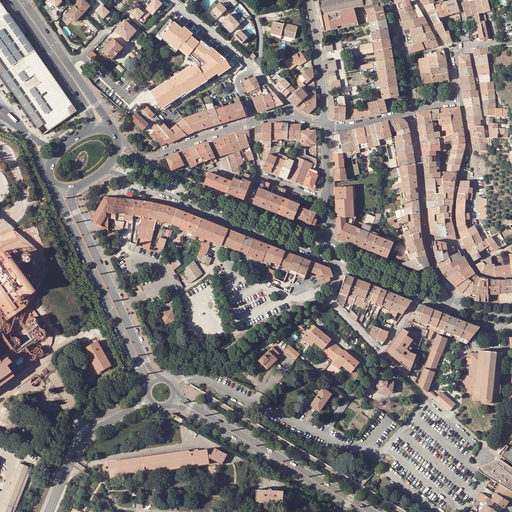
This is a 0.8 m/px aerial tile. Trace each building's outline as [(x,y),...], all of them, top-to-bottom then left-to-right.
[(0,0),(0,73),(42,133),(72,113),(74,111),(77,109),(73,102),(18,25),(12,17),(9,12),(8,11),(0,0)] [(43,0),(52,8),(60,1),(58,0),(43,0)] [(89,6),(82,0),(81,0),(74,7),(83,15),(84,15),(88,10),(87,9),(89,6)] [(115,0),(111,4),(116,8),(118,5),(120,4),(115,0)] [(153,0),(149,5),(156,11),(163,3),(159,0),(153,0)] [(353,8),(354,8),(381,3),(380,0),(328,0),(318,2),(321,15),(353,8)] [(398,9),(416,4),(414,0),(410,0),(396,4),(398,9)] [(444,2),(448,15),(458,12),(459,11),(455,0),(451,0),(444,2)] [(474,0),(469,1),(472,16),(474,15),(478,14),(475,0),(474,0)] [(484,12),(480,0),(475,0),(478,14),(484,12)] [(480,0),(484,12),(490,11),(487,0),(480,0)] [(472,16),(469,1),(465,2),(461,3),(466,17),(472,16)] [(212,19),(223,8),(217,2),(206,13),(212,19)] [(448,15),(444,2),(439,4),(443,16),(447,15),(448,15)] [(103,4),(97,10),(104,17),(110,10),(103,4)] [(116,13),(121,8),(118,5),(116,8),(111,4),(109,7),(116,13)] [(398,9),(399,14),(419,9),(416,4),(398,9)] [(438,18),(443,16),(439,4),(434,5),(435,8),(437,14),(438,18)] [(137,5),(131,12),(139,18),(141,16),(145,11),(143,10),(137,5)] [(366,10),(369,23),(385,20),(382,6),(366,10)] [(78,18),(79,19),(83,15),(74,7),(67,14),(75,22),(78,18)] [(145,11),(141,16),(145,19),(151,13),(145,8),(143,10),(145,11)] [(331,30),(335,29),(338,29),(358,25),(354,8),(353,8),(321,15),(323,26),(321,26),(322,32),(331,30)] [(427,12),(430,17),(437,14),(435,8),(427,12)] [(423,16),(419,9),(399,14),(402,22),(423,16)] [(229,31),(237,23),(226,13),(218,21),(229,31)] [(440,22),(438,18),(437,14),(430,17),(434,25),(440,22)] [(402,22),(404,31),(428,25),(423,16),(402,22)] [(125,17),(114,28),(127,40),(137,29),(125,17)] [(152,92),(161,109),(186,93),(187,94),(208,81),(207,80),(217,73),(219,76),(231,67),(226,60),(225,60),(221,57),(222,57),(211,48),(211,49),(201,41),(199,43),(191,36),(192,35),(183,27),(182,29),(170,19),(157,34),(162,38),(171,47),(176,51),(178,49),(189,56),(198,65),(192,68),(191,66),(152,92)] [(369,23),(371,32),(387,29),(385,20),(369,23)] [(273,22),(271,33),(281,35),(295,38),(297,27),(284,24),(273,22)] [(434,25),(439,35),(445,32),(441,22),(440,22),(434,25)] [(408,46),(419,44),(417,35),(431,31),(428,25),(404,31),(406,37),(408,46)] [(371,32),(373,42),(389,39),(387,29),(371,32)] [(239,44),(245,38),(238,30),(231,36),(239,44)] [(431,31),(417,35),(419,44),(422,43),(423,42),(424,42),(435,39),(431,31)] [(439,35),(445,44),(451,42),(452,42),(448,31),(445,32),(439,35)] [(112,60),(123,48),(113,38),(101,51),(112,60)] [(361,55),(375,52),(391,49),(389,39),(373,42),(359,45),(361,55)] [(435,39),(424,42),(427,49),(439,45),(435,39)] [(333,50),(331,41),(325,42),(326,51),(333,50)] [(409,54),(424,49),(422,43),(419,44),(408,46),(409,54)] [(487,54),(488,54),(488,48),(472,50),(474,57),(487,54)] [(375,52),(376,62),(393,59),(391,49),(375,52)] [(428,53),(427,53),(433,82),(449,80),(445,56),(444,51),(442,49),(439,49),(439,52),(433,53),(434,53),(428,55),(428,53)] [(307,61),(303,56),(300,51),(284,62),(290,70),(298,65),(298,66),(307,61)] [(78,66),(82,69),(90,60),(94,56),(91,53),(78,66)] [(423,84),(433,82),(427,53),(424,54),(425,58),(418,59),(420,70),(421,74),(423,84)] [(474,58),(476,57),(477,64),(476,64),(476,65),(488,63),(487,56),(487,54),(474,57),(474,58)] [(361,70),(377,67),(393,63),(393,59),(376,62),(360,66),(361,70)] [(337,70),(335,60),(328,61),(329,71),(337,70)] [(394,68),(393,63),(377,67),(378,71),(394,68)] [(489,74),(488,63),(476,65),(478,76),(489,74)] [(314,78),(312,66),(298,78),(304,85),(304,86),(305,85),(314,78)] [(396,78),(394,68),(378,71),(379,81),(396,78)] [(473,75),(471,68),(459,68),(460,77),(473,75)] [(489,77),(489,74),(478,76),(480,83),(490,82),(489,77)] [(475,84),(473,75),(460,77),(461,86),(475,84)] [(240,84),(243,89),(257,82),(255,77),(245,82),(240,84)] [(297,92),(304,85),(298,78),(297,79),(290,85),(293,89),(297,92)] [(375,87),(380,86),(381,90),(397,86),(396,78),(379,81),(374,82),(375,87)] [(282,93),(290,85),(283,79),(275,86),(282,93)] [(337,80),(332,81),(334,90),(341,88),(339,79),(337,80)] [(101,87),(95,82),(92,85),(98,90),(101,87)] [(248,93),(250,92),(260,88),(257,82),(243,89),(244,92),(247,91),(248,93)] [(481,91),(494,89),(493,82),(490,82),(480,83),(481,91)] [(269,94),(270,94),(274,93),(267,84),(264,86),(269,94)] [(475,91),(475,84),(461,86),(463,92),(475,91)] [(293,89),(290,85),(282,93),(286,97),(293,89)] [(304,86),(301,89),(308,96),(312,92),(305,85),(304,86)] [(260,88),(263,96),(269,94),(264,86),(260,88)] [(398,97),(397,86),(381,90),(383,100),(384,100),(398,97)] [(252,100),(256,109),(258,113),(268,110),(263,96),(260,88),(250,92),(252,98),(252,99),(252,100)] [(307,97),(307,96),(308,96),(301,89),(289,99),(296,106),(307,97)] [(310,101),(316,98),(316,97),(315,90),(312,92),(308,96),(307,96),(307,97),(296,106),(301,111),(311,101),(310,101)] [(477,91),(475,91),(463,92),(464,99),(478,97),(477,91)] [(274,93),(270,94),(275,107),(283,104),(274,93)] [(269,94),(263,96),(268,110),(275,107),(270,94),(269,94)] [(333,106),(343,106),(343,97),(333,96),(333,106)] [(480,106),(478,97),(464,99),(465,108),(480,106)] [(305,113),(309,114),(316,107),(316,98),(310,101),(311,101),(301,111),(305,113)] [(387,112),(384,100),(383,100),(377,102),(380,114),(387,112)] [(246,116),(241,102),(236,103),(232,105),(237,119),(246,116)] [(368,104),(368,108),(370,116),(380,114),(377,102),(368,104)] [(204,107),(212,126),(220,124),(215,111),(214,107),(212,103),(204,105),(204,107)] [(220,124),(229,121),(223,108),(223,107),(223,106),(222,105),(222,104),(214,107),(215,111),(220,124)] [(223,108),(229,121),(237,119),(232,105),(229,106),(223,107),(223,108)] [(482,117),(480,106),(465,108),(467,117),(482,117)] [(143,110),(151,118),(155,115),(147,107),(145,109),(143,107),(142,109),(143,110)] [(197,112),(198,114),(203,129),(212,126),(204,107),(196,109),(197,112)] [(451,124),(452,134),(463,131),(459,107),(458,107),(448,109),(451,124)] [(368,108),(355,110),(357,118),(370,116),(368,108)] [(503,116),(506,116),(507,116),(507,110),(505,109),(502,109),(502,108),(495,108),(484,110),(485,116),(489,115),(495,114),(496,116),(503,116)] [(438,110),(440,119),(438,119),(439,121),(439,125),(451,124),(448,109),(438,110)] [(144,112),(140,116),(140,117),(147,123),(151,119),(151,118),(143,110),(142,111),(144,112)] [(417,119),(431,117),(430,110),(416,113),(417,119)] [(431,117),(431,120),(438,119),(440,119),(438,110),(430,110),(431,117)] [(140,117),(136,112),(130,119),(142,131),(148,125),(147,123),(140,117)] [(194,132),(203,129),(198,114),(186,118),(183,119),(194,132)] [(418,125),(432,123),(432,121),(431,120),(431,117),(417,119),(418,125)] [(148,125),(155,132),(167,143),(168,144),(173,141),(160,128),(159,127),(155,122),(151,119),(147,123),(148,125)] [(179,139),(194,132),(183,119),(179,123),(178,122),(175,124),(176,125),(173,128),(170,126),(168,128),(179,139)] [(393,120),(395,127),(407,124),(406,122),(405,121),(403,119),(400,119),(397,119),(393,120)] [(388,121),(391,133),(396,131),(395,127),(393,120),(388,121)] [(395,158),(396,157),(395,153),(394,148),(394,145),(393,143),(392,137),(391,133),(388,121),(381,123),(384,138),(386,146),(390,166),(391,168),(397,167),(395,158)] [(439,125),(439,121),(432,121),(432,123),(418,125),(419,137),(433,134),(433,133),(439,131),(440,131),(441,138),(444,137),(452,134),(451,124),(439,125)] [(271,124),(271,139),(277,139),(282,139),(282,123),(271,124)] [(378,140),(384,138),(381,123),(375,125),(378,140)] [(271,124),(263,125),(263,134),(263,140),(263,147),(262,161),(265,162),(271,148),(271,144),(271,142),(271,139),(271,124)] [(173,141),(179,139),(168,128),(164,125),(160,128),(173,141)] [(263,147),(263,140),(263,134),(263,125),(255,127),(255,140),(256,145),(257,145),(257,140),(259,140),(260,147),(263,147)] [(380,145),(380,147),(386,146),(384,138),(378,140),(375,125),(369,126),(374,146),(380,145)] [(369,126),(364,127),(368,148),(374,146),(369,126)] [(364,127),(355,130),(359,150),(368,148),(364,127)] [(305,146),(311,146),(311,145),(316,144),(315,130),(309,131),(309,130),(309,129),(308,129),(307,129),(306,130),(306,131),(306,132),(300,132),(300,139),(299,139),(299,140),(299,145),(299,146),(301,146),(303,146),(305,146)] [(235,134),(242,151),(248,161),(254,160),(248,143),(250,143),(249,130),(235,134)] [(360,152),(359,150),(355,130),(351,131),(355,150),(355,153),(360,152)] [(420,142),(438,139),(440,138),(439,131),(433,133),(433,134),(419,137),(420,142)] [(452,142),(453,145),(465,142),(463,131),(452,134),(444,137),(445,144),(452,142)] [(167,143),(155,132),(150,136),(161,146),(167,143)] [(343,153),(351,151),(347,132),(339,134),(342,153),(343,153)] [(410,133),(397,136),(392,137),(393,143),(395,143),(411,139),(410,133)] [(248,161),(242,151),(235,134),(227,137),(233,152),(238,167),(244,163),(248,161)] [(333,152),(334,169),(344,168),(344,159),(343,159),(343,153),(342,153),(339,134),(333,136),(332,137),(332,141),(333,152)] [(227,137),(222,138),(228,154),(233,152),(227,137)] [(420,142),(421,148),(445,144),(444,137),(441,138),(440,138),(438,139),(420,142)] [(222,138),(217,140),(224,155),(227,154),(228,154),(222,138)] [(395,143),(396,148),(412,144),(411,139),(395,143)] [(224,155),(217,140),(212,141),(219,157),(224,155)] [(151,141),(148,144),(154,150),(156,147),(151,141)] [(204,144),(211,159),(212,159),(215,158),(208,143),(204,144)] [(195,147),(203,162),(211,159),(204,144),(195,147)] [(396,148),(397,153),(412,149),(412,144),(396,148)] [(435,152),(446,151),(445,144),(421,148),(422,152),(435,152)] [(195,147),(188,150),(197,165),(203,162),(195,147)] [(279,152),(281,148),(279,148),(271,148),(265,162),(262,170),(271,173),(277,158),(277,157),(279,152)] [(369,154),(368,148),(359,150),(360,152),(361,152),(361,156),(362,156),(362,154),(366,153),(367,159),(370,158),(369,154)] [(294,156),(316,164),(316,159),(305,155),(305,149),(303,149),(296,149),(294,156)] [(191,168),(197,165),(188,150),(178,153),(184,165),(185,166),(189,164),(191,168)] [(228,154),(227,154),(232,172),(239,170),(238,167),(233,152),(228,154)] [(166,158),(172,171),(184,165),(178,153),(166,158)] [(303,186),(310,169),(314,170),(316,165),(296,157),(294,161),(287,179),(303,186)] [(285,161),(277,158),(271,173),(279,176),(285,161)] [(279,176),(287,179),(294,161),(290,160),(286,158),(285,161),(279,176)] [(448,164),(447,172),(456,173),(457,170),(459,171),(460,165),(448,164)] [(401,177),(401,178),(416,174),(415,165),(399,168),(401,177)] [(347,180),(346,177),(345,169),(345,168),(344,168),(334,169),(334,181),(347,180)] [(355,175),(354,168),(345,169),(346,177),(355,175)] [(389,180),(398,177),(396,168),(385,170),(385,173),(391,173),(391,176),(388,177),(389,180)] [(317,172),(314,170),(310,169),(303,186),(312,190),(312,189),(313,189),(314,189),(314,188),(315,187),(315,186),(315,185),(314,185),(314,184),(313,184),(317,175),(317,172)] [(443,179),(443,181),(455,181),(456,173),(447,172),(443,172),(443,179)] [(219,176),(219,177),(209,173),(204,184),(227,193),(232,182),(222,178),(222,177),(219,176)] [(244,200),(253,177),(245,173),(242,181),(235,197),(244,200)] [(416,178),(416,174),(401,178),(402,182),(416,178)] [(227,193),(235,197),(242,181),(233,178),(232,182),(227,193)] [(399,183),(399,187),(403,187),(417,182),(416,178),(402,182),(399,183)] [(264,181),(261,182),(252,203),(261,207),(267,192),(268,189),(270,184),(264,181)] [(400,192),(401,193),(404,192),(417,188),(417,182),(403,187),(399,187),(400,189),(400,192)] [(335,200),(353,199),(352,186),(335,187),(335,200)] [(277,213),(283,198),(286,190),(278,187),(276,192),(275,195),(269,210),(277,213)] [(417,188),(404,192),(401,193),(401,198),(418,193),(417,188)] [(261,207),(269,210),(275,195),(267,192),(261,207)] [(402,205),(405,203),(418,199),(418,193),(401,198),(401,199),(402,205)] [(101,226),(108,230),(108,221),(108,212),(108,198),(104,197),(92,220),(101,226)] [(108,221),(110,221),(110,219),(110,213),(116,213),(117,198),(108,198),(108,212),(108,221)] [(115,224),(115,229),(115,231),(122,232),(124,223),(124,222),(124,217),(125,214),(126,199),(117,198),(116,213),(116,216),(115,219),(115,221),(115,224)] [(291,202),(283,198),(277,213),(285,217),(291,202)] [(136,201),(126,199),(125,214),(124,217),(124,222),(124,223),(132,224),(134,215),(136,201)] [(356,215),(356,213),(356,205),(355,199),(353,199),(335,200),(337,238),(346,241),(352,226),(355,220),(356,216),(356,215)] [(418,199),(405,203),(406,208),(419,205),(418,199)] [(452,199),(445,200),(427,201),(428,208),(451,206),(452,206),(452,199)] [(142,216),(145,202),(136,201),(134,215),(142,216)] [(152,203),(145,202),(142,216),(140,225),(139,230),(138,238),(144,240),(149,218),(150,218),(152,203)] [(285,217),(294,220),(300,205),(291,202),(285,217)] [(161,205),(152,203),(150,218),(149,218),(144,240),(143,247),(149,249),(150,247),(153,235),(153,232),(155,224),(157,219),(161,205)] [(161,205),(157,219),(160,220),(165,222),(167,216),(168,209),(169,207),(161,205)] [(401,217),(419,212),(419,205),(406,208),(403,209),(400,210),(400,211),(401,217)] [(428,214),(436,213),(451,211),(451,206),(428,208),(428,214)] [(464,214),(465,206),(457,206),(456,215),(464,214)] [(167,216),(165,222),(172,224),(178,210),(175,209),(172,208),(169,207),(168,209),(167,216)] [(309,211),(302,208),(298,218),(305,221),(305,222),(311,224),(314,225),(316,220),(316,218),(314,217),(315,213),(310,211),(309,211)] [(178,210),(172,224),(180,227),(186,213),(178,210)] [(451,211),(436,213),(437,221),(437,224),(445,224),(445,219),(451,218),(451,211)] [(402,224),(408,222),(420,218),(419,212),(401,217),(402,224)] [(186,213),(180,227),(188,230),(194,216),(186,213)] [(376,214),(375,217),(371,227),(379,222),(382,213),(376,214)] [(428,214),(429,223),(437,221),(436,213),(428,214)] [(354,244),(363,248),(369,233),(369,231),(371,227),(375,217),(367,214),(364,223),(363,223),(360,229),(354,244)] [(190,234),(191,231),(196,233),(202,219),(194,216),(188,230),(187,232),(190,234)] [(420,218),(408,222),(409,225),(402,226),(403,232),(410,230),(409,229),(420,226),(420,218)] [(211,223),(202,219),(196,233),(195,235),(194,239),(203,243),(205,239),(211,223)] [(360,229),(363,223),(355,220),(352,226),(360,229)] [(394,229),(399,228),(399,225),(399,224),(394,225),(393,220),(389,222),(394,229)] [(431,234),(438,236),(437,224),(437,221),(429,223),(431,234)] [(452,222),(445,224),(446,238),(455,240),(456,239),(452,222)] [(221,246),(222,245),(228,229),(225,228),(211,223),(205,239),(203,243),(197,258),(209,265),(212,259),(206,256),(210,246),(209,245),(210,241),(217,244),(218,244),(221,246)] [(438,236),(446,238),(445,224),(437,224),(438,236)] [(354,244),(360,229),(352,226),(346,241),(354,244)] [(409,229),(410,230),(410,235),(421,232),(420,226),(409,229)] [(461,239),(477,232),(474,226),(468,229),(459,232),(461,239)] [(222,245),(240,252),(246,236),(228,229),(222,245)] [(405,238),(406,242),(422,238),(421,232),(410,235),(410,230),(403,232),(404,237),(405,237),(405,238)] [(489,237),(485,230),(483,231),(479,233),(483,242),(486,240),(485,240),(489,237)] [(465,247),(481,239),(478,233),(477,232),(461,239),(465,247)] [(499,232),(492,236),(499,248),(507,244),(505,242),(499,233),(499,232)] [(363,248),(371,251),(377,236),(369,233),(363,248)] [(254,239),(246,236),(240,252),(247,255),(254,239)] [(379,254),(385,239),(377,236),(371,251),(379,254)] [(486,240),(493,249),(494,251),(499,248),(492,236),(489,237),(485,240),(486,240)] [(162,254),(167,240),(160,237),(156,249),(155,251),(162,254)] [(405,243),(406,246),(408,254),(399,257),(398,256),(397,256),(395,261),(402,264),(426,255),(422,244),(422,238),(406,242),(405,238),(402,239),(402,240),(402,243),(403,243),(405,243)] [(262,242),(254,239),(247,255),(256,258),(262,242)] [(387,258),(393,242),(385,239),(379,254),(387,258)] [(483,243),(481,239),(465,247),(468,253),(469,252),(481,244),(483,243)] [(493,249),(486,240),(483,242),(483,243),(481,244),(485,249),(485,248),(488,251),(490,249),(491,250),(493,249)] [(432,241),(434,252),(438,264),(449,258),(447,252),(442,254),(442,251),(437,251),(435,241),(432,241)] [(269,245),(262,242),(256,258),(255,259),(262,261),(263,259),(269,245)] [(481,257),(478,253),(485,249),(481,244),(469,252),(471,257),(474,261),(481,257)] [(277,248),(269,245),(263,259),(266,260),(271,262),(277,248)] [(271,262),(280,266),(285,251),(277,248),(271,262)] [(279,268),(279,269),(281,269),(288,272),(289,269),(294,255),(285,251),(280,266),(279,268)] [(22,253),(21,254),(20,255),(20,256),(19,257),(19,258),(20,259),(20,260),(21,261),(22,262),(23,262),(24,263),(25,263),(26,262),(27,262),(29,261),(29,260),(30,259),(30,258),(30,257),(30,255),(29,255),(29,254),(28,253),(27,252),(26,252),(25,252),(24,252),(23,252),(22,253)] [(449,258),(451,263),(461,257),(459,252),(454,255),(449,258)] [(36,293),(9,254),(0,260),(0,311),(6,320),(25,307),(22,303),(36,293)] [(246,258),(245,262),(253,265),(255,259),(256,258),(247,255),(246,258)] [(303,258),(294,255),(289,269),(297,272),(303,258)] [(418,270),(430,266),(426,255),(402,264),(418,270)] [(461,257),(451,263),(440,269),(443,275),(454,267),(466,260),(463,256),(461,257)] [(482,273),(485,265),(490,264),(492,265),(491,257),(481,262),(476,265),(481,273),(482,273)] [(180,266),(176,258),(169,262),(174,270),(180,266)] [(304,280),(306,276),(308,270),(311,261),(303,258),(297,272),(296,275),(295,277),(304,280)] [(438,264),(440,269),(451,263),(449,258),(438,264)] [(260,268),(262,261),(255,259),(253,265),(260,268)] [(265,264),(266,260),(263,259),(262,261),(260,268),(255,280),(258,281),(265,264)] [(443,275),(447,279),(469,266),(466,260),(454,267),(443,275)] [(191,283),(197,278),(203,274),(194,261),(188,265),(183,270),(191,283)] [(311,272),(320,276),(323,275),(319,264),(311,261),(308,270),(311,272)] [(330,268),(319,264),(323,275),(326,282),(328,281),(327,278),(329,277),(333,276),(330,268)] [(494,265),(492,265),(490,264),(487,275),(495,277),(495,267),(494,265)] [(511,265),(502,266),(495,267),(495,277),(511,275),(511,265)] [(447,279),(451,283),(471,270),(469,266),(447,279)] [(270,274),(269,277),(274,279),(275,278),(277,273),(278,269),(277,268),(276,270),(272,268),(269,274),(270,274)] [(451,283),(455,287),(474,274),(471,270),(451,283)] [(471,282),(472,283),(476,275),(474,274),(455,287),(462,293),(468,287),(467,285),(471,282)] [(337,301),(343,308),(345,302),(348,295),(349,292),(354,278),(346,275),(340,291),(337,301)] [(348,295),(345,302),(353,306),(353,304),(357,296),(362,282),(354,278),(349,292),(348,295)] [(509,302),(511,301),(511,281),(511,280),(499,280),(500,302),(509,302)] [(357,296),(365,299),(371,285),(362,282),(357,296)] [(462,293),(469,298),(473,285),(473,284),(472,283),(471,282),(467,285),(468,287),(462,293)] [(365,299),(370,301),(376,287),(371,285),(365,299)] [(469,298),(475,301),(478,286),(473,285),(469,298)] [(370,301),(375,303),(381,289),(376,287),(370,301)] [(376,303),(381,305),(383,300),(387,291),(381,289),(375,303),(376,303)] [(381,305),(389,308),(395,294),(387,291),(383,300),(381,305)] [(389,308),(397,312),(403,298),(395,294),(389,308)] [(364,303),(365,299),(357,296),(353,304),(361,308),(363,303),(364,303)] [(412,301),(403,298),(397,312),(403,314),(404,312),(412,301)] [(361,308),(359,314),(364,316),(370,301),(365,299),(364,303),(363,303),(361,308)] [(376,303),(375,303),(370,301),(364,316),(370,318),(372,313),(376,303)] [(377,316),(381,305),(376,303),(372,313),(377,316)] [(409,320),(418,324),(420,320),(425,306),(420,304),(411,317),(409,320)] [(433,309),(425,306),(420,320),(418,324),(427,327),(428,324),(433,309)] [(395,317),(397,312),(389,308),(387,314),(395,317)] [(427,327),(431,329),(429,337),(432,338),(435,331),(436,327),(442,313),(433,309),(428,324),(427,327)] [(358,316),(351,310),(350,314),(356,321),(358,316)] [(172,311),(161,313),(164,324),(175,322),(172,311)] [(443,334),(445,330),(450,316),(442,313),(436,327),(435,331),(441,333),(443,334)] [(448,336),(451,337),(452,333),(458,319),(450,316),(445,330),(443,334),(448,336)] [(35,319),(34,319),(34,318),(33,318),(32,318),(31,318),(30,318),(29,318),(28,318),(27,319),(26,320),(26,321),(25,322),(25,323),(25,324),(26,325),(26,326),(26,327),(27,327),(27,328),(28,328),(29,328),(29,329),(30,329),(31,329),(32,329),(33,329),(33,328),(34,328),(35,328),(35,327),(36,326),(37,325),(37,324),(37,323),(37,322),(37,321),(36,321),(36,320),(35,319)] [(466,323),(458,319),(452,333),(457,335),(456,339),(460,340),(461,337),(466,323)] [(466,323),(461,337),(460,340),(467,343),(469,340),(480,327),(473,325),(466,323)] [(373,326),(369,334),(372,336),(376,341),(380,333),(381,329),(377,328),(378,326),(373,324),(373,326)] [(309,330),(305,335),(307,337),(314,342),(315,343),(323,350),(331,341),(331,340),(316,327),(315,328),(312,326),(309,330)] [(39,339),(40,339),(41,339),(42,338),(43,338),(43,337),(43,336),(44,336),(44,335),(44,334),(44,333),(44,332),(44,331),(43,330),(42,329),(41,328),(40,328),(39,328),(38,328),(37,328),(36,328),(35,329),(34,329),(34,330),(33,331),(33,332),(33,333),(33,334),(33,335),(33,336),(34,337),(35,338),(36,339),(37,339),(38,339),(39,339)] [(414,362),(416,355),(410,353),(409,355),(407,353),(406,354),(401,350),(405,344),(407,345),(411,339),(407,336),(409,333),(408,333),(403,329),(400,333),(388,350),(389,352),(390,354),(391,355),(400,363),(401,362),(407,367),(411,368),(414,362)] [(387,336),(380,333),(376,341),(381,346),(388,336),(387,336)] [(281,338),(275,334),(269,339),(276,344),(281,338)] [(427,392),(428,389),(435,372),(441,354),(447,338),(437,334),(431,351),(424,368),(418,384),(427,392)] [(311,346),(314,342),(307,337),(305,335),(302,338),(311,346)] [(10,339),(9,339),(9,340),(8,341),(8,342),(8,343),(8,344),(8,346),(9,347),(10,347),(11,348),(12,349),(13,349),(14,349),(15,349),(16,348),(17,348),(18,347),(19,346),(19,345),(20,344),(20,343),(20,342),(19,341),(19,340),(18,339),(17,338),(16,337),(15,337),(14,337),(13,337),(12,337),(11,338),(10,339)] [(407,353),(409,355),(407,350),(409,346),(413,340),(411,339),(407,345),(405,344),(401,350),(406,354),(407,353)] [(84,348),(94,366),(92,367),(97,375),(106,370),(106,369),(105,369),(111,366),(97,341),(84,348)] [(343,351),(331,341),(323,350),(322,351),(324,352),(333,360),(334,361),(335,360),(343,351)] [(289,345),(284,351),(296,360),(298,357),(300,354),(298,353),(289,345)] [(273,347),(269,351),(275,358),(279,354),(273,347)] [(344,350),(343,351),(335,360),(342,365),(343,366),(351,373),(357,377),(361,372),(357,370),(360,366),(358,364),(360,363),(344,350)] [(277,359),(275,358),(269,351),(264,355),(259,361),(261,363),(263,365),(267,369),(277,359)] [(466,382),(468,383),(468,389),(467,389),(467,391),(467,393),(473,394),(473,400),(480,401),(481,402),(481,403),(482,403),(482,404),(483,404),(484,404),(484,405),(485,405),(486,405),(487,405),(488,405),(488,404),(491,404),(494,405),(494,406),(498,406),(498,405),(499,405),(500,393),(500,385),(499,385),(501,357),(502,354),(496,353),(484,352),(479,352),(479,353),(471,353),(471,354),(470,358),(467,358),(466,364),(470,364),(469,376),(466,376),(466,382)] [(0,385),(13,376),(5,365),(10,362),(6,357),(0,361),(0,385)] [(339,369),(342,365),(335,360),(334,361),(332,364),(339,369)] [(400,363),(409,371),(411,368),(407,367),(401,362),(400,363)] [(378,393),(393,394),(394,382),(387,381),(380,380),(379,387),(378,393)] [(329,397),(331,394),(323,388),(317,396),(310,405),(319,411),(322,408),(323,408),(326,403),(330,398),(329,397)] [(427,392),(433,398),(435,395),(428,389),(427,392)] [(441,393),(437,397),(436,399),(449,411),(455,404),(441,393)] [(511,433),(507,440),(502,448),(499,452),(498,453),(501,456),(503,458),(505,459),(511,463),(511,433)] [(109,477),(191,465),(209,462),(208,458),(222,465),(227,455),(214,448),(210,455),(208,453),(207,449),(189,452),(189,450),(107,462),(108,464),(109,470),(109,477)] [(370,471),(376,463),(371,459),(365,466),(370,471)] [(490,474),(499,459),(491,462),(486,472),(490,474)] [(511,468),(508,466),(503,462),(501,460),(499,459),(490,474),(492,475),(500,481),(509,486),(511,487),(511,468)] [(110,478),(209,464),(209,462),(191,465),(109,477),(110,478)] [(479,470),(480,472),(490,478),(492,475),(490,474),(486,472),(491,462),(477,469),(479,470)] [(0,511),(11,511),(28,469),(29,467),(19,463),(0,511)] [(218,482),(215,467),(209,468),(211,483),(218,482)] [(28,469),(11,511),(14,511),(31,470),(28,469)] [(490,478),(500,484),(511,491),(511,487),(509,486),(500,481),(492,475),(490,478)] [(491,490),(494,485),(488,481),(485,486),(491,490)] [(508,501),(511,495),(511,491),(500,484),(494,493),(495,494),(496,493),(508,501)] [(508,501),(496,493),(495,494),(494,493),(486,487),(485,487),(482,493),(492,499),(491,500),(496,503),(504,508),(504,507),(506,504),(508,501)] [(271,503),(282,504),(283,491),(272,490),(272,489),(268,489),(268,490),(256,489),(256,490),(256,503),(265,503),(271,503)] [(485,505),(485,504),(497,511),(498,511),(501,508),(495,504),(496,503),(491,500),(492,499),(482,493),(477,500),(480,501),(485,504),(485,505)] [(392,499),(388,507),(400,511),(404,511),(407,505),(392,499)] [(480,501),(478,504),(483,507),(479,511),(497,511),(485,504),(485,505),(485,504),(480,501)]
